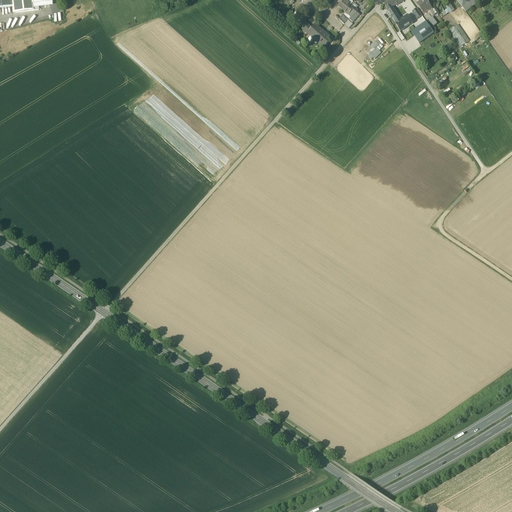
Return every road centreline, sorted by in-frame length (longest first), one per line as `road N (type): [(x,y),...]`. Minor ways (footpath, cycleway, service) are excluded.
road 1 (track): [(381,0),(0,429)]
road 2 (tertiary): [(396,511),(0,243)]
road 3 (track): [(511,152),(484,170),(376,6)]
road 4 (motorway): [(511,404),(316,511)]
road 5 (motorway): [(342,511),(511,417)]
road 6 (track): [(484,170),(440,228),(511,279)]
